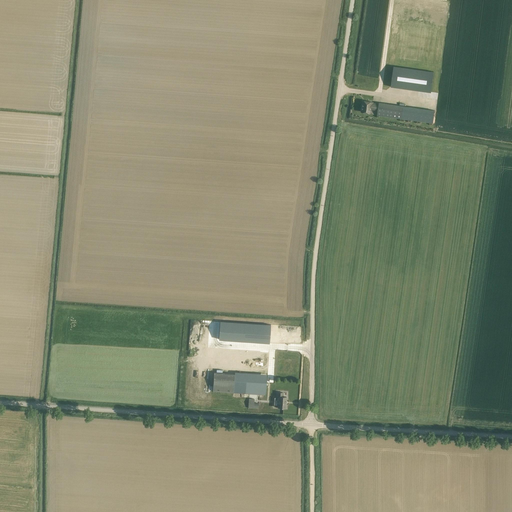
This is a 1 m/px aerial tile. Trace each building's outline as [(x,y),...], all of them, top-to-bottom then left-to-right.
[(440,31),(444,7),(423,4),(417,3),(411,2),(411,3),(400,1),(394,36),(399,36),(400,32),(418,35),(419,32),(422,32),(423,29),(426,30),(426,31),(430,31),(430,32),(433,33),(434,30),(440,31)] [(427,71),(394,66),(391,87),(431,92),(434,72),(427,71)] [(362,106),(361,112),(366,113),(371,113),(371,110),(378,111),(378,105),(373,104),(373,102),(364,101),(362,101),(362,106)] [(378,111),(377,116),(418,121),(433,123),(434,110),(420,108),(384,103),(379,103),(379,105),(378,105),(378,111)] [(270,325),(220,321),(219,340),(269,343),(270,325)] [(269,369),(269,356),(238,354),(238,348),(217,347),(216,367),(269,369)] [(267,374),(235,372),(235,374),(214,373),(212,391),(265,395),(267,374)] [(283,393),(278,392),(277,398),(279,398),(278,407),(285,408),(286,397),(283,397),(283,393)]
